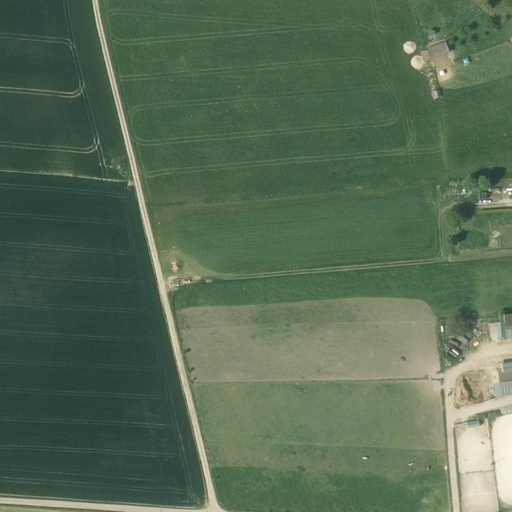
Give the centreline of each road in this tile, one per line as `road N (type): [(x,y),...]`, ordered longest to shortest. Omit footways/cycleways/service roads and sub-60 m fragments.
road 1 (track): [(215,511),(94,0)]
road 2 (track): [(511,354),(447,361),(456,511)]
road 3 (track): [(0,501),(165,511)]
